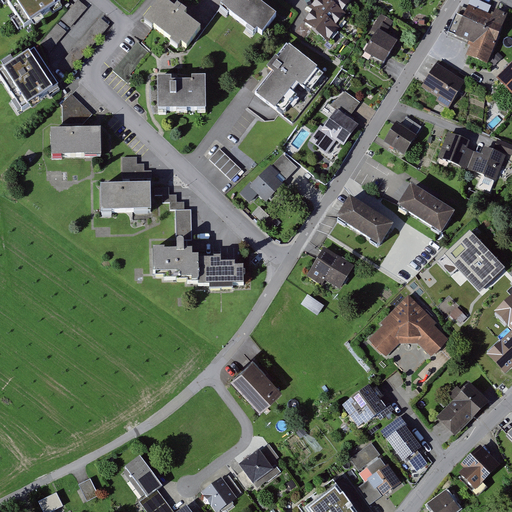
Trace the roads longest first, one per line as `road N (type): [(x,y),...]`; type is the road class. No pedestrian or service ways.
road 1 (residential): [(454,0),(286,263)]
road 2 (residential): [(286,263),(209,378),(245,423),(248,439),(188,487)]
road 3 (track): [(209,378),(131,437),(0,504)]
road 4 (residential): [(98,0),(129,27),(92,69),(94,81),(184,170)]
road 5 (residential): [(184,170),(286,263)]
